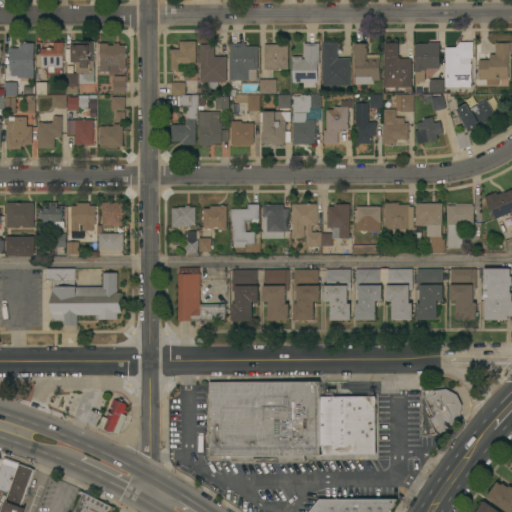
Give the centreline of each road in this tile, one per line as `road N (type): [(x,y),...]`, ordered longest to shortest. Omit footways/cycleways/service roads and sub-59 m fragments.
road 1 (residential): [(0,176),(446,174),(511,149)]
road 2 (residential): [(511,12),(0,15)]
road 3 (residential): [(148,511),(149,0)]
road 4 (residential): [(397,360),(0,361)]
road 5 (secondary): [(149,474),(33,423),(12,429)]
